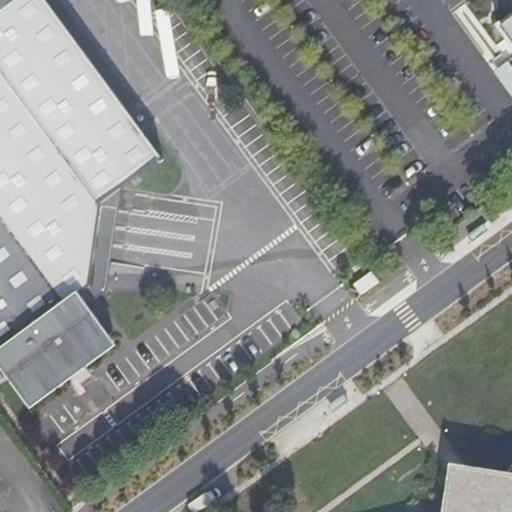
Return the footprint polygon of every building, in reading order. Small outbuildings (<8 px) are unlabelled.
[(110,346),(112,339),(80,297),(92,289),(104,208),(102,205),(163,160),(44,0),(0,0),(0,366),(10,379),(13,377),(29,399),(37,400),(110,346)] [(511,17),(505,24),(503,22),(498,26),(511,44),(511,17)] [(470,240),(483,230),(479,223),(465,233),(470,240)] [(108,295),(109,271),(95,270),(94,295),(108,295)] [(466,315),(479,304),(474,298),(461,308),(466,315)] [(511,511),(511,472),(511,474),(452,466),(445,511),(511,511)]
